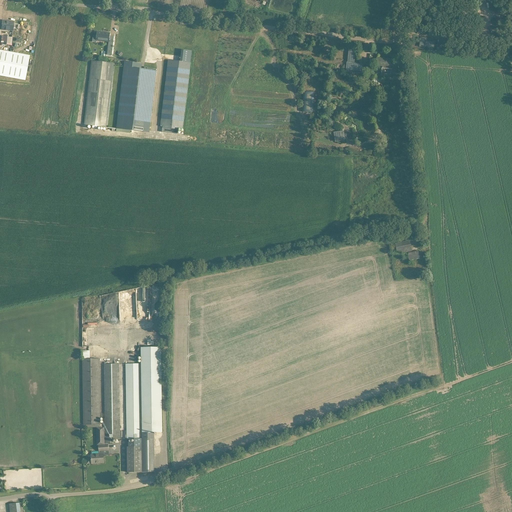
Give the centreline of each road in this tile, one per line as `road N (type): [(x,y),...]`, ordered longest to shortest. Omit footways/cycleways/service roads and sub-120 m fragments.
road 1 (track): [(389,37),(415,55),(420,224),(179,272),(170,279),(166,336)]
road 2 (track): [(511,359),(201,472),(149,482)]
road 3 (unclassified): [(389,37),(62,0)]
road 4 (unclassified): [(47,497),(131,487),(159,474),(166,336)]
